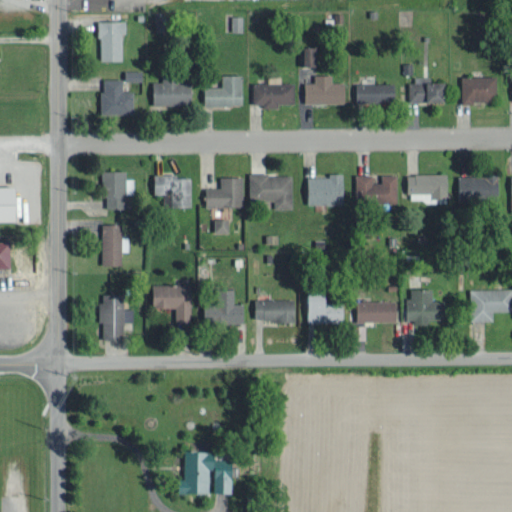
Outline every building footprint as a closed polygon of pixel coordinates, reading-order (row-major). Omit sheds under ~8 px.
[(94,59),(119,58),(119,19),(93,19),(94,59)] [(296,63),(308,63),(308,45),(296,45),(296,63)] [(120,78),(138,79),(138,69),(121,68),(120,78)] [(236,73),(216,73),(217,84),(198,85),(198,104),(237,103),(236,73)] [(327,73),(310,73),(310,80),(299,80),(299,101),(339,101),(339,80),(327,80),(327,73)] [(456,75),(457,100),(492,100),(491,74),(456,75)] [(129,111),(128,88),(117,89),(117,77),(98,77),(98,89),(95,89),(95,112),(129,111)] [(437,100),(437,80),(426,80),(426,77),(404,77),(404,100),(437,100)] [(148,104),(185,102),(184,80),(147,82),(148,104)] [(249,103),(290,103),(290,81),(249,81),(249,103)] [(351,99),(388,100),(388,82),(351,81),(351,99)] [(101,207),(121,207),(120,168),(97,169),(97,195),(101,195),(101,207)] [(325,175),(302,175),(302,202),(339,202),(340,171),(325,171),(325,175)] [(402,192),(428,191),(429,197),(444,197),(443,171),(402,173),(402,192)] [(148,193),(159,192),(159,205),(187,204),(186,176),(171,176),(171,172),(148,172),(148,193)] [(288,207),(287,172),(245,173),(245,199),(270,198),(270,207),(288,207)] [(393,201),(392,173),(376,173),(376,181),(368,181),(367,172),(351,173),(352,201),(393,201)] [(493,175),(454,174),(453,197),(493,198),(493,175)] [(238,175),(216,175),(216,185),(200,186),(201,205),(239,204),(238,175)] [(171,306),(171,320),(186,320),(186,291),(177,291),(178,283),(146,283),(145,305),(171,306)] [(212,288),(212,301),(197,301),(198,321),(238,321),(237,302),(231,302),(230,287),(212,288)] [(401,319),(430,320),(431,287),(407,287),(407,297),(401,296),(401,319)] [(465,288),(465,319),(488,319),(488,310),(509,309),(509,287),(465,288)] [(300,321),(339,320),(338,297),(327,298),(327,290),(299,291),(300,321)] [(95,336),(118,337),(120,296),(97,295),(95,336)] [(250,297),(250,319),(289,318),(289,297),(250,297)] [(390,320),(391,300),(351,299),(351,319),(390,320)] [(349,337),(362,338),(362,324),(349,324),(349,337)] [(206,491),(225,491),(226,452),(179,452),(178,478),(172,478),(171,490),(206,491)]
